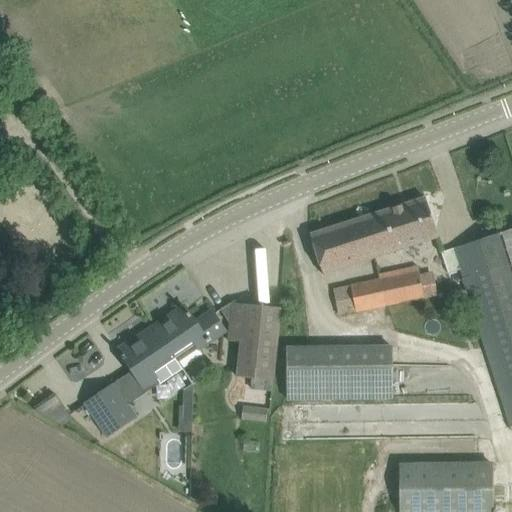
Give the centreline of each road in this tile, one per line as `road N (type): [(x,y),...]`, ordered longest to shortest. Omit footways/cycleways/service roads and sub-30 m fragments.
road 1 (tertiary): [(0,380),(198,236),(262,202),(511,105)]
road 2 (unknown): [(297,206),(324,318),(372,338),(476,355),(498,455),(511,470)]
